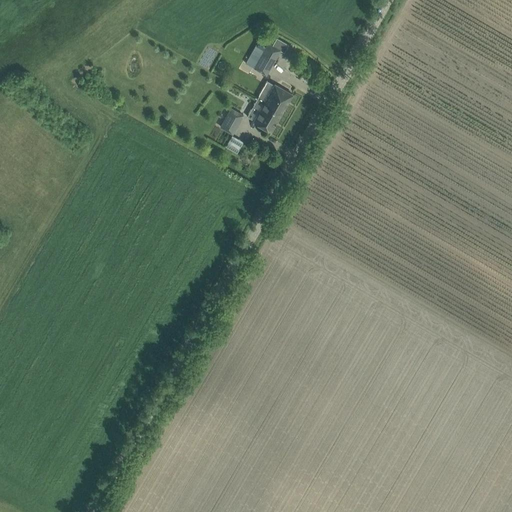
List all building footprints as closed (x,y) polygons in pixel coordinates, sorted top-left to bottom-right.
[(280,49),(274,45),(268,42),(265,49),(254,67),(266,74),(280,49)] [(235,62),(243,68),(247,62),(240,56),(235,62)] [(275,84),(254,120),(271,131),(292,94),(275,84)] [(232,133),(243,114),(231,108),(220,126),(232,133)] [(235,151),(240,141),(229,135),(223,145),(235,151)]
